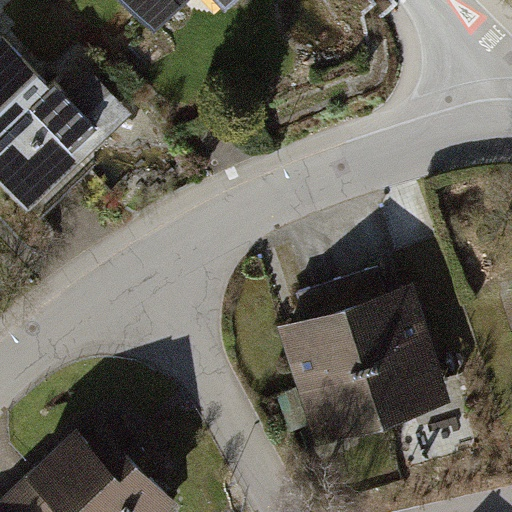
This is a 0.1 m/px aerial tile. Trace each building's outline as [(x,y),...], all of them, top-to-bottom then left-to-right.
[(112,0),(155,45),(202,1),(227,28),(256,0),(112,0)] [(1,46),(0,46),(0,189),(29,220),(108,148),(58,94),(52,100),(1,46)] [(415,282),(348,303),(385,416),(451,396),(415,282)] [(348,303),(282,325),(319,437),(385,416),(348,303)] [(39,457),(0,492),(0,504),(7,511),(167,511),(178,503),(148,470),(139,478),(89,425),(46,465),(39,457)]
